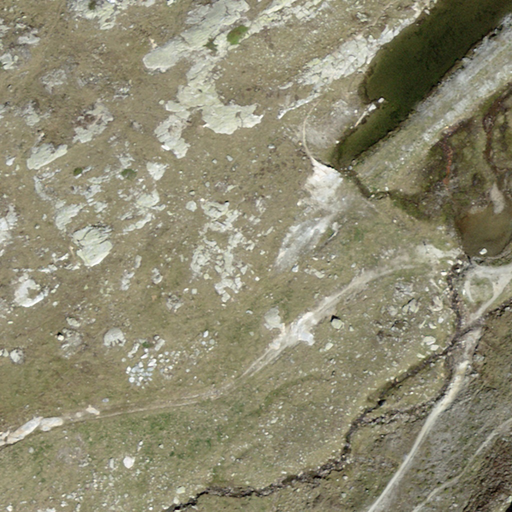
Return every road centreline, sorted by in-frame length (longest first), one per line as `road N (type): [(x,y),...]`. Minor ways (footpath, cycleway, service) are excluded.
road 1 (track): [(511,29),(303,223),(237,316),(195,405)]
road 2 (track): [(0,466),(232,393),(353,284),(419,254)]
